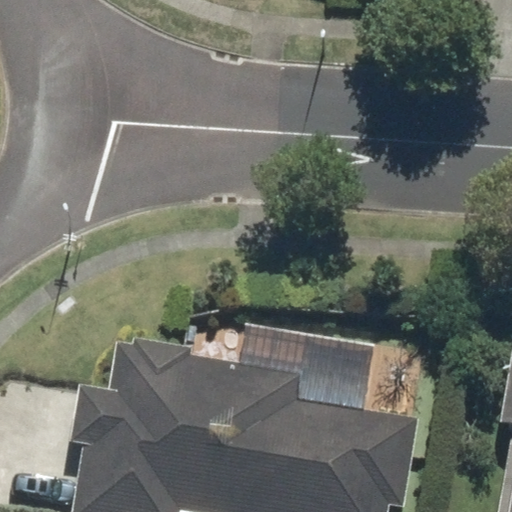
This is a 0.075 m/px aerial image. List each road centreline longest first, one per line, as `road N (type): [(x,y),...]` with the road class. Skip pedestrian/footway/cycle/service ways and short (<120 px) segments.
road 1 (residential): [(51,112),(511,146)]
road 2 (residential): [(51,112),(18,208),(0,226)]
